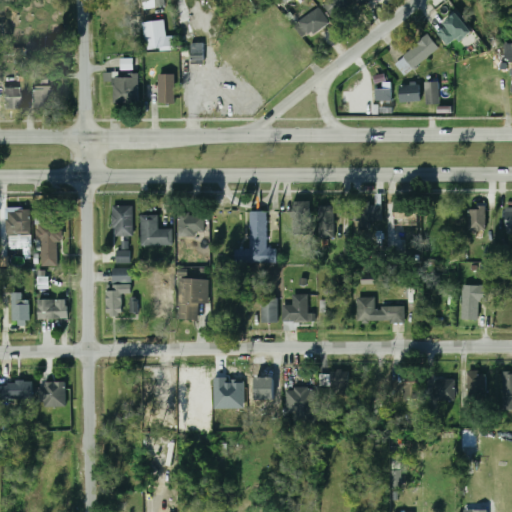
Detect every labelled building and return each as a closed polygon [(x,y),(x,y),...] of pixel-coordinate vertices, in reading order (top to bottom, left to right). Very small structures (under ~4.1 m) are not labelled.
[(165,7),(164,0),(142,0),(144,9),(165,7)] [(324,0),(330,15),(348,9),(345,0),(324,0)] [(309,38),(328,22),(317,8),(297,23),(309,38)] [(472,30),(458,14),(436,31),(450,48),(472,30)] [(143,22),(146,51),(178,48),(177,35),(167,36),(165,20),(143,22)] [(403,76),(439,49),(428,35),(393,63),(403,76)] [(205,62),(204,42),(192,43),(192,62),(205,62)] [(120,58),(120,71),(134,70),(134,57),(120,58)] [(376,83),(387,81),(385,74),(374,76),(376,83)] [(439,74),(426,75),(427,104),(440,104),(439,74)] [(137,75),(112,75),(112,103),(137,103),(137,75)] [(158,75),(158,103),(175,103),(175,75),(158,75)] [(377,101),(392,101),(392,82),(384,82),(384,89),(376,89),(377,101)] [(400,84),(401,102),(421,102),(421,84),(400,84)] [(50,86),(31,86),(31,111),(50,111),(50,86)] [(3,109),(19,109),(19,87),(3,87),(3,109)] [(206,113),(216,108),(212,100),(202,105),(206,113)] [(308,201),(291,202),(292,235),(309,234),(308,201)] [(394,232),(402,232),(402,220),(414,220),(414,204),(393,204),(394,232)] [(354,228),(370,228),(370,222),(381,222),(381,205),(354,205),(354,228)] [(132,206),(112,206),(112,237),(133,236),(132,206)] [(333,235),(334,207),(318,206),(317,234),(333,235)] [(485,209),(468,209),(468,231),(485,231),(485,209)] [(30,211),(6,211),(6,235),(30,235),(30,211)] [(277,264),(277,249),(266,249),(266,211),(249,212),(249,249),(234,250),(234,264),(277,264)] [(59,213),(38,213),(37,266),(59,267),(59,213)] [(204,214),(178,214),(178,237),(204,237),(204,214)] [(157,215),(140,215),(140,244),(170,244),(170,229),(157,229),(157,215)] [(117,263),(131,264),(131,250),(117,250),(117,263)] [(112,283),(130,283),(130,269),(112,269),(112,283)] [(362,284),(379,284),(379,275),(362,275),(362,284)] [(197,304),(207,304),(207,279),(178,279),(178,320),(197,320),(197,304)] [(154,316),(170,316),(170,280),(154,280),(154,316)] [(121,313),(121,294),(131,294),(131,286),(106,286),(106,313),(121,313)] [(486,286),(462,286),(462,321),(477,321),(477,303),(486,303),(486,286)] [(293,305),(282,305),(282,322),(307,322),(307,295),(293,295),(293,305)] [(139,297),(131,297),(131,312),(138,313),(139,297)] [(241,318),(241,298),(220,298),(220,318),(241,318)] [(277,298),(261,298),(261,323),(277,323),(277,298)] [(356,298),(357,323),(404,322),(404,307),(375,307),(375,298),(356,298)] [(11,302),(11,322),(31,321),(30,301),(11,302)] [(38,319),(67,319),(67,301),(38,301),(38,319)] [(355,397),(374,397),(374,372),(355,372),(355,397)] [(467,372),(467,399),(485,399),(485,372),(467,372)] [(320,385),(330,385),(330,396),(348,396),(348,373),(320,373),(320,385)] [(403,373),(403,399),(419,399),(420,374),(403,373)] [(511,373),(502,373),(502,410),(511,410),(511,373)] [(11,381),(11,376),(0,376),(0,398),(32,398),(32,381),(11,381)] [(227,378),(215,377),(215,408),(246,409),(246,382),(227,381),(227,378)] [(269,395),(269,378),(250,378),(250,395),(269,395)] [(435,401),(455,401),(455,380),(435,380),(435,401)] [(65,382),(39,382),(39,407),(65,407),(65,382)] [(314,388),(285,388),(285,414),(293,414),(293,426),(314,426),(314,388)] [(226,443),(211,443),(211,468),(226,468),(226,443)] [(402,471),(392,470),(392,489),(402,489),(402,471)] [(214,505),(232,505),(232,487),(214,487),(214,505)]
